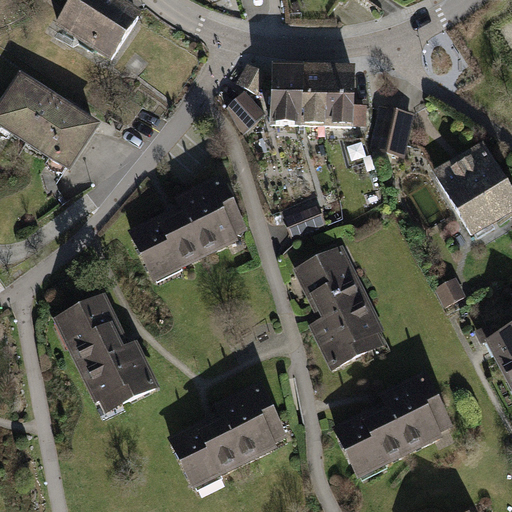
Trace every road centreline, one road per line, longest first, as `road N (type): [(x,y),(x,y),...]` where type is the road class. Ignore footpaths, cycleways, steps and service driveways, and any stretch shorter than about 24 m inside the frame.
road 1 (residential): [(231,40),(200,97),(129,179)]
road 2 (residential): [(392,40),(330,50),(231,40)]
road 3 (residential): [(511,144),(406,64),(392,40)]
